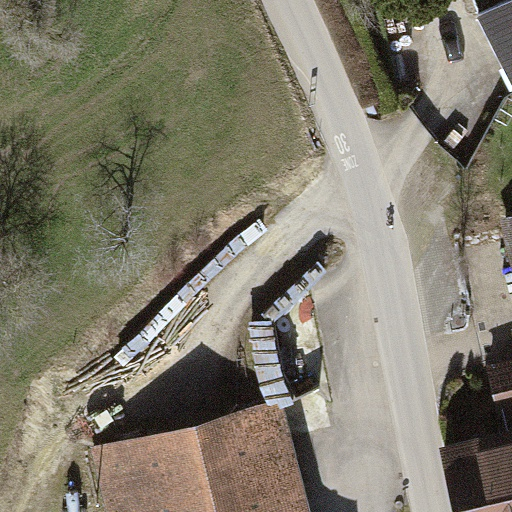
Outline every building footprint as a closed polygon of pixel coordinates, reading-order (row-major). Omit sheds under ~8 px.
[(511,86),(511,0),(509,0),(475,16),(508,89),(511,86)] [(511,219),(496,224),(511,278),(511,219)] [(507,427),(443,442),(460,511),(511,511),(511,356),(491,362),(507,427)] [(289,393),(297,426),(333,417),(324,384),(289,393)] [(304,511),(282,420),(101,464),(112,511),(304,511)]
